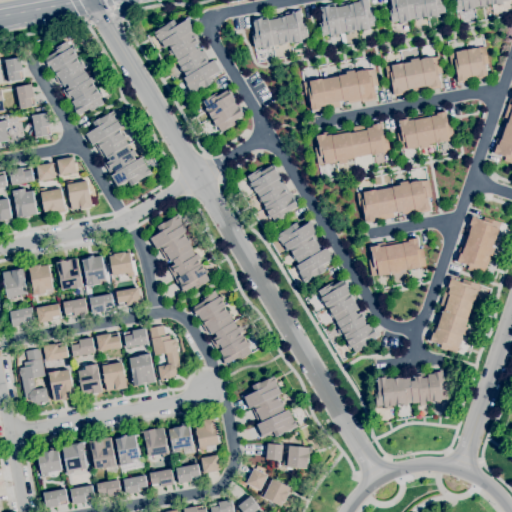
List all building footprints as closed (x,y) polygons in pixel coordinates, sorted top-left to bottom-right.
[(330,36),(330,35),(322,36),(320,23),(323,23),(320,10),(320,6),(334,3),(335,8),(340,7),(339,4),(352,2),(352,1),(355,0),(367,0),(369,10),(373,10),(374,14),(373,14),(376,26),(368,27),(368,29),(357,31),(357,30),(347,32),(340,33),(341,34),(330,36)] [(399,23),(399,22),(392,23),(390,11),(389,11),(388,7),(389,6),(389,5),(391,5),(390,0),(442,0),(443,1),(445,13),(438,14),(439,17),(433,18),(433,17),(415,20),(415,19),(410,20),(410,21),(399,23)] [(464,11),(463,10),(456,11),(454,0),(508,0),(509,1),(502,2),(503,5),(497,6),(497,4),(491,6),(490,5),(487,5),(488,7),(481,9),(480,6),(474,8),(474,9),(464,11)] [(262,49),(262,47),(255,49),(252,36),(254,36),(254,35),(255,34),(253,23),(253,19),(267,16),(268,21),(272,20),(272,17),(285,14),(285,13),(299,10),(302,23),(306,23),(306,27),(308,38),(300,40),(300,41),(290,44),(290,42),(279,44),(273,46),(273,47),(262,49)] [(191,95),(188,90),(189,90),(185,84),(187,84),(183,79),(186,77),(176,62),(178,61),(174,55),(168,46),(164,48),(161,42),(160,43),(157,38),(156,38),(154,35),(155,34),(154,33),(158,30),(167,25),(166,24),(173,20),(176,25),(188,18),(194,28),(193,29),(201,42),(194,46),(196,49),(198,48),(201,52),(203,50),(210,62),(214,60),(221,72),(210,79),(212,83),(205,88),(205,87),(196,93),(196,92),(191,95)] [(76,116),(69,103),(62,92),(69,88),(67,84),(63,86),(61,82),(58,84),(51,72),(50,73),(42,60),(54,53),(52,50),(55,48),(66,42),(70,48),(71,48),(77,57),(76,57),(82,67),(81,68),(84,73),(86,72),(89,79),(94,88),(96,87),(101,96),(100,97),(104,104),(93,111),(92,109),(91,109),(90,108),(79,115),(79,114),(76,116)] [(458,84),(456,78),(457,78),(456,70),(452,71),(448,54),(455,53),(455,52),(460,52),(460,51),(465,50),(485,47),(488,64),(485,65),(486,72),(487,72),(487,76),(486,76),(487,78),(473,81),(458,84)] [(8,82),(4,60),(20,57),(23,71),(21,71),(23,79),(20,80),(8,82)] [(394,97),(394,95),(393,95),(391,84),(388,84),(384,67),(402,63),(402,64),(410,62),(410,60),(418,58),(418,61),(420,61),(420,60),(422,59),(427,58),(432,57),(432,58),(439,57),(442,73),(437,74),(439,81),(440,81),(441,85),(440,86),(440,88),(426,91),(426,89),(413,92),(413,89),(408,90),(409,94),(394,97)] [(311,112),(310,107),(310,106),(309,98),(306,99),(303,83),(321,79),(321,80),(338,77),(338,76),(346,75),(345,72),(354,70),(354,73),(356,73),(356,72),(358,72),(358,71),(362,70),(362,71),(368,70),(368,71),(375,69),(378,86),(373,86),(375,94),(376,94),(377,98),(375,99),(376,101),(361,103),(361,102),(347,104),(346,102),(343,102),(343,101),(339,102),(340,107),(311,112)] [(20,109),(15,88),(31,85),(33,97),(34,106),(31,107),(20,109)] [(221,133),(217,126),(216,127),(205,109),(206,108),(202,102),(212,95),(216,93),(218,96),(226,91),(229,89),(245,115),(234,122),(235,125),(232,127),(231,127),(221,133)] [(511,164),(504,162),(506,158),(493,154),(494,153),(492,152),(496,139),(498,139),(502,127),(505,127),(506,123),(507,124),(509,120),(503,118),(510,98),(511,99),(511,164)] [(399,150),(396,135),(401,134),(399,124),(398,125),(398,121),(398,119),(413,116),(413,118),(426,115),(427,118),(431,117),(430,113),(445,110),(446,115),(445,115),(447,123),(450,123),(454,140),(436,144),(435,143),(428,144),(429,148),(421,150),(420,147),(418,147),(419,148),(412,149),(407,150),(407,148),(399,150)] [(116,188),(109,177),(110,176),(103,164),(106,162),(106,163),(110,160),(108,157),(106,158),(104,154),(101,156),(94,144),(90,146),(83,134),(95,128),(92,123),(109,113),(109,114),(113,112),(119,121),(117,122),(121,128),(118,129),(124,139),(127,145),(126,146),(130,152),(136,161),(140,159),(146,169),(147,169),(151,174),(130,186),(128,182),(116,188)] [(35,138),(31,116),(47,113),(49,126),(48,126),(50,135),(47,136),(47,135),(35,138)] [(0,121),(4,121),(8,141),(0,142),(0,121)] [(338,165),(338,162),(325,165),(325,164),(317,165),(314,149),(318,148),(317,140),(316,140),(316,137),(316,134),(330,131),(331,133),(344,130),(345,133),(349,132),(349,134),(353,133),(352,128),(381,122),(382,126),(381,126),(383,135),(386,135),(389,152),(371,156),(371,155),(354,158),(354,159),(346,160),(347,163),(338,165)] [(59,176),(56,161),(73,157),(76,173),(59,176)] [(78,182),(76,173),(57,176),(55,161),(53,161),(55,178),(62,177),(64,184),(78,182)] [(39,182),(36,166),(52,163),(55,179),(39,182)] [(275,223),(271,217),(270,217),(264,208),(265,208),(256,192),(255,193),(250,184),(251,183),(247,177),(257,171),(257,170),(261,168),(262,171),(273,164),(281,177),(278,179),(280,183),(283,181),(290,193),(291,192),(299,206),(288,212),(289,215),(275,223)] [(11,186),(9,170),(22,168),(30,167),(30,170),(31,170),(33,182),(11,186)] [(365,223),(363,211),(360,212),(356,194),(363,192),(363,193),(375,190),(375,191),(392,188),(392,187),(400,186),(399,183),(407,181),(408,184),(409,184),(409,183),(411,183),(411,182),(416,181),(416,182),(421,181),(422,182),(429,180),(432,196),(427,197),(429,205),(430,209),(430,211),(415,214),(415,213),(402,215),(402,212),(397,213),(397,212),(392,213),(393,218),(365,223)] [(72,210),(67,185),(87,181),(90,193),(93,193),(94,200),(91,201),(92,207),(80,210),(80,209),(72,210)] [(18,217),(14,196),(13,196),(12,191),(25,189),(25,192),(32,191),(37,214),(23,217),(23,216),(18,217)] [(58,214),(58,211),(49,213),(49,212),(44,213),(40,193),(61,189),(65,209),(64,209),(65,212),(58,214)] [(5,224),(5,220),(0,221),(0,200),(8,199),(12,219),(11,219),(12,222),(5,224)] [(183,293),(167,269),(169,268),(168,267),(174,263),(172,261),(170,262),(168,259),(166,261),(158,248),(155,250),(148,238),(149,238),(150,239),(160,232),(157,227),(176,216),(182,225),(182,226),(189,236),(185,238),(189,243),(192,248),(191,249),(194,256),(195,256),(200,264),(206,274),(210,280),(198,288),(197,285),(185,292),(183,293)] [(483,275),(468,270),(469,267),(457,263),(457,261),(455,261),(460,248),(461,248),(465,235),(468,236),(469,232),(465,231),(468,223),(470,224),(472,217),(476,218),(476,219),(482,221),(484,217),(501,223),(495,241),(494,241),(492,248),(494,249),(492,257),(489,256),(488,258),(490,258),(486,269),(485,269),(483,275)] [(306,283),(305,282),(304,283),(304,282),(303,282),(301,278),(302,278),(298,272),(300,272),(296,266),(298,265),(289,250),(287,251),(283,245),(282,246),(276,236),(280,233),(289,228),(288,228),(296,223),(299,228),(310,221),(317,233),(314,235),(321,246),(318,248),(320,252),(325,249),(327,248),(334,260),(323,267),(325,271),(318,276),(317,275),(310,280),(310,281),(306,283)] [(372,277),(368,262),(373,261),(371,252),(370,252),(369,248),(370,248),(370,246),(384,243),(385,244),(398,241),(398,244),(402,243),(401,240),(417,236),(418,243),(417,243),(419,250),(422,249),(426,266),(407,270),(400,271),(400,273),(392,275),(392,273),(390,273),(390,274),(378,276),(372,277)] [(113,254),(125,252),(125,254),(129,253),(133,272),(134,276),(127,277),(127,274),(112,276),(109,257),(109,258),(108,253),(113,252),(113,254)] [(86,287),(85,282),(86,281),(83,262),(82,262),(81,260),(101,256),(105,280),(98,281),(99,285),(86,287)] [(62,291),(59,273),(58,273),(56,262),(65,261),(65,262),(69,261),(69,260),(77,259),(82,285),(83,285),(83,287),(71,289),(62,291)] [(33,296),(32,291),(30,274),(29,274),(28,269),(28,268),(34,267),(34,266),(40,265),(40,266),(48,265),(52,289),(46,290),(46,294),(33,296)] [(7,301),(6,297),(7,297),(5,287),(3,281),(4,281),(2,273),(11,271),(23,269),(25,279),(24,279),(27,295),(13,297),(14,300),(7,301)] [(455,355),(439,349),(441,345),(433,343),(429,342),(429,341),(428,341),(432,327),(434,327),(438,314),(441,315),(442,311),(443,312),(445,307),(440,306),(449,278),(454,280),(454,281),(461,283),(462,279),(479,285),(473,304),(472,303),(467,319),(467,320),(465,327),(467,328),(465,336),(462,335),(462,337),(458,348),(455,355)] [(356,353),(352,347),(350,348),(345,338),(341,332),(340,333),(337,328),(338,328),(336,323),(337,322),(333,317),(327,307),(326,308),(321,299),(322,298),(318,292),(328,285),(331,282),(333,285),(342,280),(345,279),(353,292),(352,292),(359,304),(356,306),(359,309),(355,311),(357,315),(363,311),(370,323),(371,322),(378,334),(375,336),(376,337),(368,342),(370,345),(366,347),(356,353)] [(118,307),(118,303),(117,304),(115,292),(138,288),(140,303),(127,306),(127,305),(118,307)] [(224,366),(216,352),(217,352),(210,341),(215,338),(213,334),(211,335),(209,331),(206,333),(199,321),(198,322),(190,309),(193,307),(204,301),(202,298),(213,292),(217,298),(219,297),(225,306),(224,307),(229,316),(232,322),(233,322),(242,337),(243,337),(249,346),(247,347),(251,353),(241,360),(240,358),(238,359),(238,358),(224,366)] [(92,314),(89,298),(111,294),(113,306),(112,306),(113,309),(105,311),(92,314)] [(65,317),(65,314),(64,314),(62,303),(85,298),(88,314),(74,316),(74,315),(65,317)] [(38,324),(35,308),(58,304),(60,315),(60,319),(52,320),(52,321),(38,324)] [(13,328),(10,312),(31,308),(34,319),(33,319),(33,323),(25,324),(25,325),(13,328)] [(161,382),(161,380),(160,380),(157,367),(167,365),(165,354),(154,356),(151,339),(149,328),(163,326),(165,336),(168,336),(169,340),(175,339),(175,342),(176,342),(177,347),(176,347),(180,369),(176,370),(177,373),(174,377),(171,378),(171,380),(161,382)] [(126,348),(123,333),(132,332),(132,331),(144,328),(147,344),(126,348)] [(98,352),(96,336),(110,334),(118,333),(118,336),(119,336),(121,348),(98,352)] [(73,358),(70,345),(71,345),(70,343),(79,341),(79,340),(91,338),(94,353),(73,358)] [(46,362),(43,346),(57,343),(57,344),(65,343),(68,358),(46,362)] [(37,405),(36,403),(34,403),(30,401),(29,398),(25,399),(21,376),(19,376),(18,371),(20,371),(19,368),(24,368),(23,362),(27,362),(25,351),(39,349),(41,359),(42,359),(45,376),(33,378),(35,390),(46,388),(48,402),(43,403),(44,404),(41,405),(41,404),(37,405)] [(134,387),(131,376),(133,376),(129,359),(138,357),(138,356),(149,354),(155,383),(146,385),(146,384),(134,387)] [(106,392),(105,384),(104,384),(103,377),(104,377),(102,366),(122,362),(127,389),(115,391),(115,390),(106,392)] [(90,395),(90,394),(82,395),(80,386),(79,387),(78,381),(80,381),(78,371),(85,370),(84,366),(97,364),(98,369),(98,370),(102,393),(90,395)] [(54,401),(49,375),(48,376),(48,373),(59,371),(60,372),(69,370),(75,398),(65,400),(65,399),(54,401)] [(384,408),(384,406),(376,407),(374,394),(378,394),(376,377),(392,375),(392,376),(405,375),(405,378),(410,377),(410,382),(414,381),(413,374),(427,372),(442,370),(443,383),(447,383),(447,387),(446,387),(448,400),(440,400),(440,401),(429,403),(429,402),(420,403),(419,403),(412,403),(412,402),(405,403),(405,404),(394,405),(394,407),(384,408)] [(274,438),(271,432),(261,438),(254,426),(256,425),(261,422),(259,419),(257,420),(251,408),(248,409),(241,397),(254,391),(251,386),(259,382),(260,384),(272,378),(280,394),(278,395),(280,400),(279,401),(281,406),(280,406),(284,412),(286,411),(290,417),(291,417),(296,426),(274,438)] [(215,446),(216,451),(205,452),(205,450),(199,451),(199,447),(199,445),(197,437),(196,437),(195,431),(196,431),(194,422),(203,421),(203,420),(215,418),(219,444),(215,445),(215,446)] [(194,453),(184,455),(182,447),(178,448),(179,452),(172,453),(171,448),(172,448),(168,430),(173,429),(172,428),(184,426),(184,427),(189,426),(194,453)] [(144,441),(143,433),(140,433),(139,432),(155,429),(163,428),(165,442),(167,453),(168,453),(169,456),(162,457),(161,455),(148,457),(145,441),(144,441)] [(135,440),(139,458),(142,457),(144,468),(121,472),(120,466),(119,466),(118,461),(120,460),(116,441),(115,442),(115,439),(115,438),(127,435),(127,437),(134,435),(135,440)] [(111,438),(115,464),(116,463),(118,477),(107,479),(105,468),(104,468),(95,469),(92,452),(91,452),(89,441),(99,440),(99,441),(102,440),(102,439),(107,438),(111,437),(111,438)] [(66,475),(65,471),(66,471),(65,461),(64,462),(63,455),(64,455),(62,446),(83,442),(84,452),(83,452),(86,468),(73,471),(74,473),(66,475)] [(282,451),(281,461),(266,459),(267,450),(267,444),(282,446),(282,451)] [(308,454),(309,454),(308,463),(307,463),(307,469),(286,467),(286,468),(281,467),(281,463),(283,463),(283,462),(283,461),(283,454),(287,454),(288,446),(308,448),(308,454)] [(41,478),(40,473),(41,472),(37,454),(41,454),(41,453),(51,451),(51,448),(58,447),(59,450),(57,451),(61,470),(47,473),(48,476),(41,478)] [(204,474),(200,459),(217,455),(220,470),(204,474)] [(178,484),(175,468),(197,464),(199,476),(200,479),(191,481),(191,482),(178,484)] [(152,488),(151,485),(149,473),(171,469),(174,485),(160,487),(152,488)] [(259,491),(246,484),(254,469),(267,476),(259,491)] [(126,495),(123,480),(144,475),(147,487),(146,487),(147,490),(138,492),(138,493),(126,495)] [(281,507),(263,498),(263,499),(259,497),(263,490),(264,491),(270,479),(271,480),(272,479),(290,488),(290,489),(293,490),(289,497),(288,496),(285,503),(283,502),(281,507)] [(99,499),(98,496),(96,484),(118,480),(121,495),(108,498),(108,497),(99,499)] [(73,505),(70,489),(92,485),(94,497),(94,500),(86,502),(73,505)] [(46,509),(43,493),(65,489),(67,500),(67,504),(59,506),(46,509)] [(254,511),(242,511),(237,506),(250,496),(260,508),(254,511)] [(210,511),(210,508),(210,505),(218,504),(218,503),(231,500),(233,511),(210,511)]
